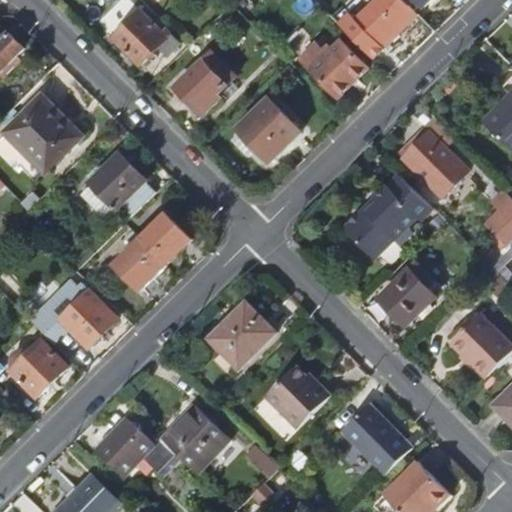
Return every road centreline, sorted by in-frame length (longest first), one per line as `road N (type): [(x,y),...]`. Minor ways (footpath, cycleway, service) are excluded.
road 1 (residential): [(511,492),(257,234)]
road 2 (unclassified): [(0,487),(257,234)]
road 3 (unclassified): [(257,234),(498,0)]
road 4 (residential): [(257,234),(26,0)]
